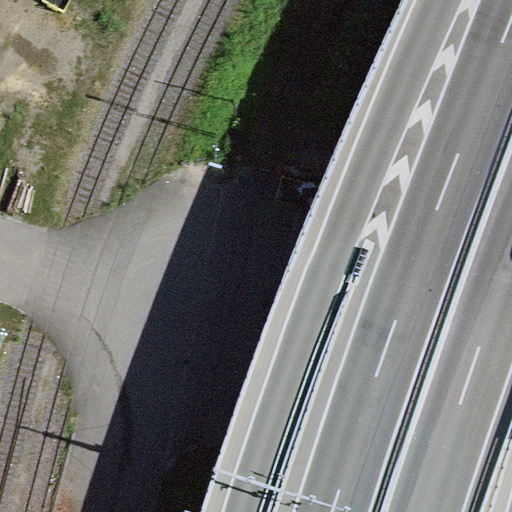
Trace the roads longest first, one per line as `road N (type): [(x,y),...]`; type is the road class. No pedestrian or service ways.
road 1 (motorway): [(444,0),(303,321),(237,511)]
road 2 (motorway): [(511,31),(439,203),(331,511)]
road 3 (motorway): [(417,511),(511,233)]
